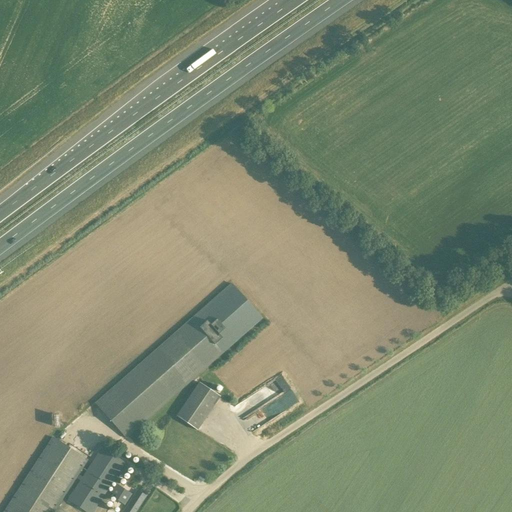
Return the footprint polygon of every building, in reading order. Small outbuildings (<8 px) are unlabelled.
[(101,396),(94,402),(125,437),(221,352),(191,317),(101,396)] [(271,398),(289,388),(284,377),(261,389),(263,392),(267,390),(271,398)] [(199,382),(176,416),(197,430),(220,396),(199,382)] [(54,439),(51,437),(4,511),(52,511),(86,460),(54,439)] [(84,511),(93,511),(125,463),(101,448),(67,500),(84,511)] [(117,483),(111,492),(117,496),(115,499),(123,504),(131,493),(123,487),(117,483)] [(125,509),(128,511),(135,511),(145,496),(137,491),(125,509)]
